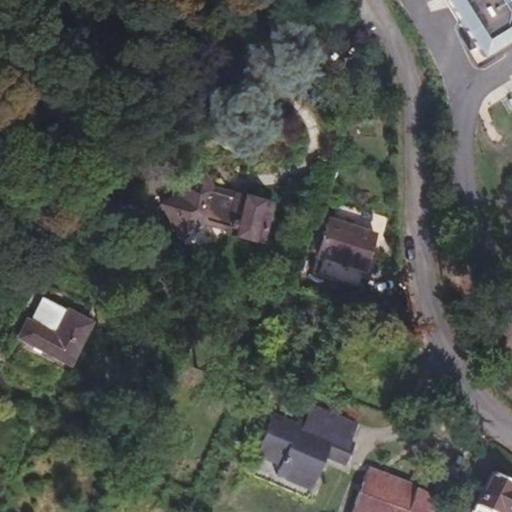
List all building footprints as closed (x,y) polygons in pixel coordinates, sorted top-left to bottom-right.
[(511,0),(446,0),(482,57),(511,37),(511,0)] [(276,202),(215,185),(206,167),(150,200),(174,242),(206,224),(236,231),(235,237),(266,245),(276,202)] [(316,254),(326,221),(318,219),(308,251),(316,254)] [(375,237),(326,221),(316,254),(310,272),(364,289),(370,271),(364,269),(368,257),(371,258),(373,250),(371,249),(375,237)] [(90,322),(42,297),(21,337),(70,363),(90,322)] [(426,389),(415,384),(414,385),(406,406),(418,411),(426,389)] [(304,402),(296,420),(318,429),(316,434),(328,440),(330,435),(340,439),(348,421),(304,402)] [(322,456),(342,465),(351,445),(340,439),(330,435),(328,440),(316,434),(318,429),(296,420),(294,424),(270,413),(251,453),(277,464),(272,474),(307,489),(322,456)] [(428,511),(436,493),(369,468),(353,511),(428,511)] [(511,511),(511,481),(492,470),(469,511),(511,511)]
